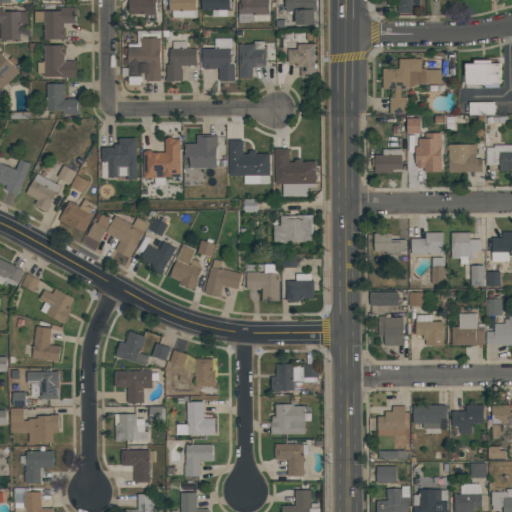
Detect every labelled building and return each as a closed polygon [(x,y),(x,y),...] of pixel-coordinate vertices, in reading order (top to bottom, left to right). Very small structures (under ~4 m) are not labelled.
[(156,0),(156,21),(146,21),(146,14),(128,14),(128,0),(156,0)] [(172,19),(172,11),(169,11),(169,0),(196,0),(196,18),(172,19)] [(230,0),(230,10),(226,10),(226,16),(212,16),(212,10),(202,10),(201,0),(230,0)] [(269,0),(269,22),(254,22),(254,23),(238,23),(238,14),(238,3),(240,3),(240,0),(269,0)] [(295,24),(295,11),(285,11),(285,0),(316,0),(317,12),(314,12),(314,24),(295,24)] [(397,13),(397,0),(412,0),(412,13),(397,13)] [(44,39),(44,22),(34,22),(34,11),(60,11),(60,7),(75,7),(75,23),(64,23),(64,39),(44,39)] [(0,8),(3,8),(3,12),(27,12),(27,26),(20,26),(20,39),(0,39),(0,8)] [(160,31),(160,81),(146,81),(146,73),(141,73),(141,77),(139,77),(139,85),(129,85),(129,77),(128,77),(128,76),(121,76),(121,68),(128,68),(128,44),(137,44),(137,32),(144,32),(145,31),(160,31)] [(231,39),(231,49),(230,49),(230,66),(234,66),(234,80),(218,80),(218,68),(212,68),(212,69),(204,69),(204,68),(202,68),(202,49),(214,49),(214,39),(231,39)] [(164,82),(164,78),(166,78),(166,65),(169,65),(169,48),(173,48),(173,41),(186,41),(186,48),(196,48),(196,65),(180,65),(180,69),(182,69),(182,81),(173,81),(173,82),(164,82)] [(266,67),(252,67),(252,78),(241,78),(241,77),(238,77),(238,45),(240,45),(240,43),(254,43),(254,41),(264,41),(264,49),(267,49),(267,58),(266,58),(266,67)] [(288,63),(288,49),(297,49),(297,44),(314,44),(314,77),(300,78),(300,67),(296,67),(296,63),(288,63)] [(64,46),(64,62),(76,62),(76,77),(61,78),(61,76),(44,76),(44,74),(37,74),(37,63),(44,63),(44,46),(64,46)] [(0,54),(18,72),(0,90),(0,54)] [(383,69),(398,69),(398,59),(421,59),(421,69),(426,69),(426,70),(440,70),(440,84),(425,84),(425,83),(418,84),(409,88),(409,89),(400,89),(400,98),(407,98),(407,113),(390,113),(390,98),(395,98),(395,89),(383,89),(383,69)] [(462,84),(462,75),(465,75),(465,64),(474,64),(474,60),(491,60),(491,64),(500,64),(500,84),(498,84),(498,88),(484,88),(484,85),(481,85),(481,84),(477,84),(477,88),(465,88),(465,84),(462,84)] [(64,83),(64,99),(66,99),(66,98),(80,98),(80,114),(63,114),(63,111),(46,111),(46,83),(64,83)] [(420,133),(407,133),(407,118),(420,118),(420,133)] [(441,172),(424,172),(424,168),(417,168),(417,165),(415,165),(415,147),(418,147),(418,139),(426,138),(426,133),(440,133),(441,172)] [(216,167),(189,167),(189,157),(185,157),(185,145),(184,145),(184,144),(196,144),(196,135),(217,134),(217,147),(216,147),(216,167)] [(425,148),(424,135),(408,135),(408,149),(425,148)] [(173,138),(176,138),(176,139),(179,139),(180,174),(171,174),(170,175),(170,176),(169,177),(168,177),(167,177),(166,177),(164,176),(164,185),(154,185),(154,178),(143,178),(143,152),(144,152),(144,151),(145,150),(147,150),(148,150),(149,150),(150,151),(151,152),(151,153),(165,152),(165,139),(166,139),(166,138),(167,138),(168,137),(170,137),(171,137),(172,138),(173,138)] [(135,138),(136,179),(132,179),(132,181),(128,181),(128,179),(127,179),(127,167),(118,167),(119,178),(102,178),(101,148),(114,148),(114,145),(119,144),(118,138),(135,138)] [(269,176),(269,184),(244,184),(244,176),(228,176),(228,141),(243,141),(243,154),(248,154),(248,151),(255,151),(256,154),(269,154),(269,176)] [(449,172),(448,150),(446,150),(446,146),(449,146),(449,145),(476,145),(476,159),(481,159),(482,172),(449,172)] [(511,171),(499,171),(499,165),(486,165),(486,148),(494,148),(494,145),(511,145),(511,171)] [(275,184),(274,149),(289,149),(289,162),(295,162),(295,160),(302,160),(302,162),(305,162),(306,161),(316,161),(316,188),(307,188),(307,197),(282,197),(282,184),(275,184)] [(401,169),(392,169),(392,173),(374,173),(374,167),(371,167),(371,159),(374,159),(374,155),(382,155),(382,149),(401,149),(401,155),(401,169)] [(30,164),(17,195),(5,190),(6,185),(0,182),(0,163),(15,170),(19,159),(30,164)] [(76,172),(69,184),(56,177),(63,165),(76,172)] [(60,186),(56,193),(52,201),(47,211),(34,204),(37,200),(33,198),(34,198),(25,193),(33,179),(36,173),(60,186)] [(76,175),(89,182),(83,194),(70,187),(76,175)] [(68,201),(80,207),(84,199),(95,205),(90,213),(93,214),(83,232),(70,225),(69,227),(57,221),(68,201)] [(129,258),(115,250),(120,241),(106,233),(108,230),(107,229),(96,223),(101,214),(112,221),(115,216),(132,226),(137,218),(149,224),(143,234),(142,234),(136,245),(136,246),(129,258)] [(313,215),(313,242),(274,242),(274,225),(280,225),(280,216),(290,216),(290,219),(296,219),(296,215),(313,215)] [(155,218),(167,224),(161,236),(148,229),(155,218)] [(107,229),(99,243),(86,236),(94,222),(96,223),(107,229)] [(451,258),(451,245),(451,233),(470,232),(470,240),(480,240),(480,251),(474,251),(474,258),(470,258),(470,259),(469,259),(469,258),(467,258),(467,264),(460,264),(460,258),(451,258)] [(491,261),(491,238),(502,238),(502,232),(511,232),(511,255),(508,255),(508,261),(491,261)] [(373,252),(373,233),(391,233),(391,242),(399,242),(399,240),(405,240),(405,252),(400,252),(400,254),(399,254),(399,262),(386,262),(386,254),(385,254),(385,252),(373,252)] [(410,239),(425,238),(425,233),(442,233),(443,255),(436,255),(436,254),(410,254),(410,239)] [(211,257),(197,253),(200,240),(214,244),(211,257)] [(148,244),(159,250),(163,241),(176,248),(161,274),(148,267),(150,265),(139,260),(148,244)] [(193,289),(179,283),(180,282),(169,277),(176,260),(183,244),(196,250),(192,259),(203,264),(195,282),(197,282),(193,289)] [(296,268),(282,268),(282,255),(296,255),(296,268)] [(431,267),(432,267),(432,258),(443,258),(443,267),(444,267),(445,284),(431,284),(431,267)] [(0,259),(23,271),(17,283),(15,287),(4,281),(2,286),(0,285),(0,259)] [(241,274),(237,289),(227,286),(227,287),(222,286),(219,297),(203,293),(210,267),(211,267),(213,259),(222,261),(220,269),(241,274)] [(279,273),(279,301),(262,301),(262,288),(246,288),(246,272),(260,272),(260,273),(264,273),(264,264),(277,264),(278,273),(279,273)] [(484,286),(470,286),(470,266),(484,266),(484,286)] [(500,272),(500,286),(486,286),(486,272),(500,272)] [(33,292),(21,285),(27,274),(40,280),(33,292)] [(314,298),(302,298),(302,301),(286,301),(286,281),(296,281),(296,274),(311,274),(311,281),(314,281),(314,298)] [(44,302),(39,299),(44,290),(52,294),(55,288),(74,299),(68,309),(71,310),(63,324),(39,311),(44,302)] [(397,292),(397,306),(369,306),(369,292),(397,292)] [(408,306),(408,292),(422,292),(422,306),(408,306)] [(501,299),(501,316),(486,316),(486,299),(501,299)] [(484,324),(484,345),(476,345),(476,346),(472,346),(472,345),(451,345),(451,327),(458,327),(458,314),(476,314),(476,324),(484,324)] [(511,345),(486,345),(486,332),(494,332),(494,324),(504,323),(504,314),(511,314),(511,345)] [(431,315),(431,321),(443,322),(442,338),(443,338),(443,346),(425,346),(425,340),(423,340),(423,335),(415,335),(415,322),(416,322),(416,315),(431,315)] [(402,345),(384,345),(384,336),(378,336),(378,316),(385,316),(385,317),(402,317),(402,345)] [(32,358),(34,344),(33,343),(35,326),(51,328),(49,345),(60,346),(58,362),(32,358)] [(125,344),(129,332),(145,337),(139,353),(148,356),(145,365),(123,358),(123,359),(115,356),(120,342),(125,344)] [(166,361),(151,356),(156,343),(170,348),(166,361)] [(183,367),(169,362),(173,350),(187,355),(183,367)] [(215,386),(195,387),(194,359),(212,359),(213,371),(215,370),(215,386)] [(271,392),(271,377),(276,377),(276,373),(276,364),(293,364),(293,367),(302,367),(302,364),(317,364),(317,377),(316,377),(316,383),(299,383),(299,391),(277,391),(277,392),(271,392)] [(151,371),(151,388),(142,388),(142,403),(127,403),(127,394),(126,394),(126,387),(114,387),(114,371),(151,371)] [(58,372),(58,387),(59,387),(59,399),(38,400),(38,397),(31,397),(31,384),(26,384),(26,372),(58,372)] [(25,392),(25,407),(12,407),(12,393),(25,392)] [(176,435),(176,425),(187,425),(187,402),(203,402),(203,419),(214,418),(215,435),(200,435),(176,435)] [(304,406),(304,434),(271,434),(270,422),(271,422),(271,416),(275,416),(275,404),(293,404),(293,406),(304,406)] [(446,405),(446,429),(439,430),(439,429),(422,429),(422,424),(413,424),(412,406),(446,405)] [(483,423),(472,423),(472,427),(471,427),(471,434),(459,434),(459,427),(451,427),(451,411),(466,411),(466,405),(483,405),(483,423)] [(511,441),(502,442),(502,438),(491,438),(491,427),(488,427),(487,419),(491,419),(491,405),(510,405),(510,412),(511,412),(511,441)] [(377,436),(377,417),(384,417),(384,412),(392,412),(392,406),(404,406),(404,435),(377,436)] [(149,422),(149,407),(162,407),(162,408),(164,408),(164,420),(163,421),(163,422),(149,422)] [(23,421),(10,421),(10,408),(23,408),(23,421)] [(114,442),(114,437),(115,437),(115,414),(136,414),(136,419),(144,419),(144,427),(144,432),(148,432),(148,440),(121,441),(121,442),(114,442)] [(29,433),(10,433),(10,421),(23,421),(28,421),(28,419),(37,419),(37,416),(50,416),(50,415),(58,415),(58,433),(53,433),(53,443),(29,443),(29,433)] [(303,444),(308,444),(308,456),(303,456),(303,476),(287,476),(287,460),(274,460),(274,444),(303,444)] [(212,461),(199,461),(199,477),(183,477),(183,464),(185,464),(185,459),(186,459),(186,445),(212,445),(212,461)] [(505,460),(487,460),(488,447),(499,447),(499,450),(505,450),(505,460)] [(149,450),(149,451),(154,451),(154,462),(149,462),(149,482),(134,482),(134,466),(121,466),(121,463),(120,463),(120,453),(121,453),(121,450),(149,450)] [(378,460),(378,451),(397,451),(404,450),(404,451),(409,451),(409,459),(405,459),(405,460),(378,460)] [(24,483),(24,471),(26,471),(26,463),(19,463),(19,456),(26,456),(26,451),(53,451),(53,453),(53,465),(53,468),(40,468),(40,483),(24,483)] [(486,478),(470,478),(470,463),(486,463),(486,478)] [(395,467),(395,483),(376,483),(376,467),(395,467)] [(481,484),(481,507),(474,507),(474,511),(453,511),(453,494),(460,494),(460,484),(481,484)] [(408,511),(376,511),(376,501),(387,501),(387,499),(386,499),(386,489),(401,489),(401,486),(409,486),(409,498),(408,498),(408,511)] [(492,510),(492,506),(491,506),(491,492),(506,492),(506,489),(511,489),(511,511),(503,511),(503,510),(492,510)] [(311,490),(311,503),(310,503),(310,508),(319,508),(319,511),(281,511),(281,506),(294,506),(294,490),(311,490)] [(447,490),(447,511),(413,511),(413,495),(419,495),(419,490),(447,490)] [(52,511),(13,511),(13,510),(24,510),(23,492),(41,492),(41,508),(52,508),(52,511)] [(180,511),(180,492),(196,492),(197,509),(209,509),(209,511),(180,511)] [(153,494),(153,506),(152,506),(152,511),(123,511),(123,510),(137,510),(137,494),(153,494)]
